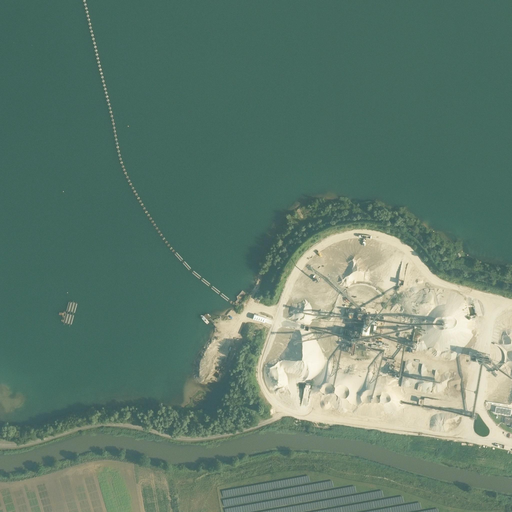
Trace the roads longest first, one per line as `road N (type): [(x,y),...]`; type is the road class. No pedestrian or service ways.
road 1 (track): [(284,411),(210,437),(105,424),(0,448)]
road 2 (track): [(261,370),(298,266),(321,245),(376,237),(406,249)]
